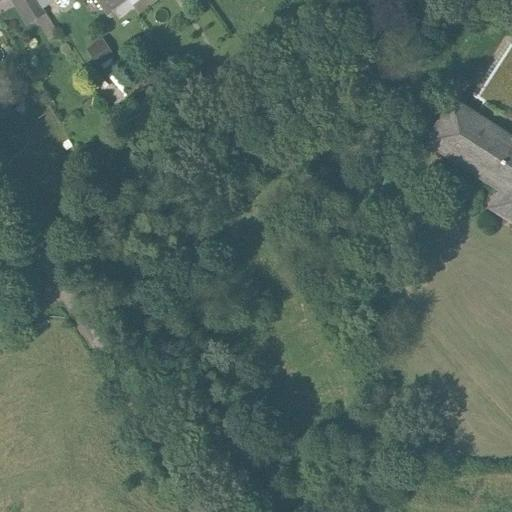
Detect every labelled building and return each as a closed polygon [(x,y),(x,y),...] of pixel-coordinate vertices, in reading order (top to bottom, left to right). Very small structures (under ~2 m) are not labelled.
[(38,0),(15,0),(11,2),(26,27),(37,21),(50,43),(60,38),(38,0)] [(96,0),(108,18),(129,3),(127,0),(96,0)] [(103,42),(87,52),(97,68),(114,58),(103,42)] [(511,49),(478,98),(506,116),(511,106),(511,49)] [(453,98),(422,146),(497,193),(484,213),(511,231),(511,141),(492,129),(495,124),(453,98)]
